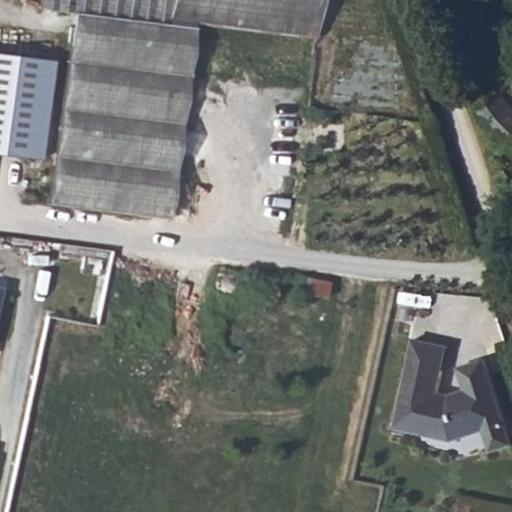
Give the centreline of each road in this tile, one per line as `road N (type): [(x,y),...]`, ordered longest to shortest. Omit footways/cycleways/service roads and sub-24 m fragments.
road 1 (track): [(511,281),(0,224)]
road 2 (unclassified): [(511,277),(421,0)]
